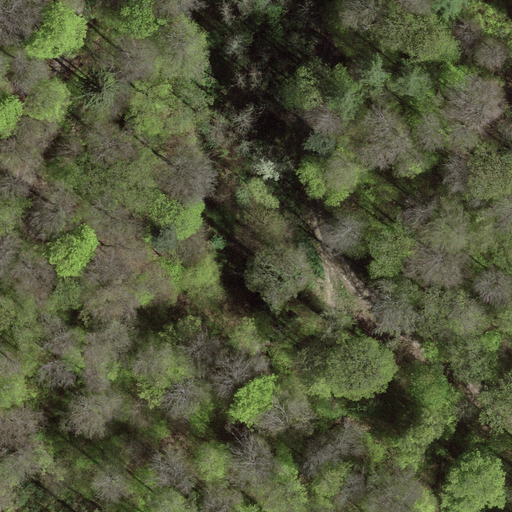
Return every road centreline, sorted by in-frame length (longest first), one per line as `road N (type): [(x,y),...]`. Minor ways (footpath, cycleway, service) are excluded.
road 1 (track): [(511,403),(378,305),(324,246),(310,205),(307,109),(341,0)]
road 2 (track): [(84,0),(35,178),(0,229)]
